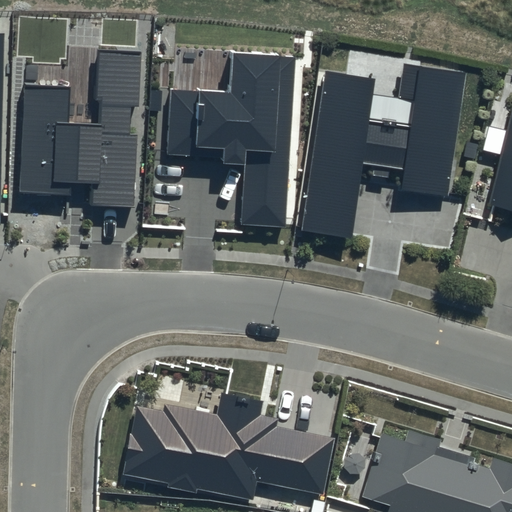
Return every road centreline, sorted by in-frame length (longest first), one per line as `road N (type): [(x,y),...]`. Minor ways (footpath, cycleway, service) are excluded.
road 1 (residential): [(511,367),(303,308),(234,299),(121,300),(69,327)]
road 2 (residential): [(69,327),(45,375),(38,511)]
